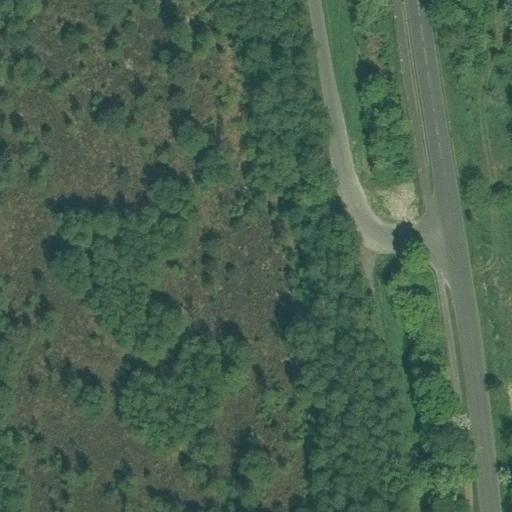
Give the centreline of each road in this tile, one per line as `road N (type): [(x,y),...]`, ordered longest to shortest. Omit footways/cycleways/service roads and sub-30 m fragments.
road 1 (unclassified): [(493,511),(417,0)]
road 2 (track): [(457,244),(387,239),(358,208),(313,0)]
